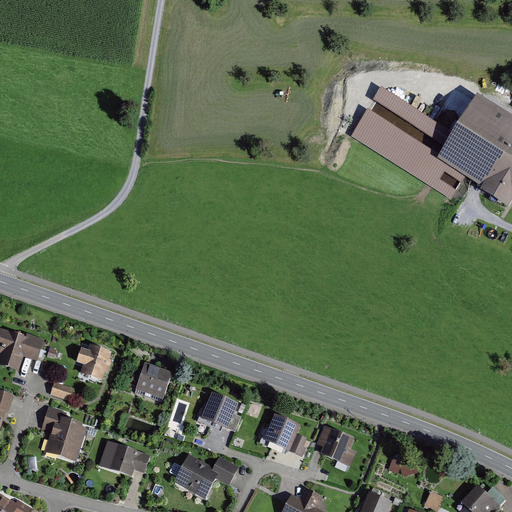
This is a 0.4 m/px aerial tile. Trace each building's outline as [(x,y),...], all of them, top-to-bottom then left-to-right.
[(511,202),(511,125),(473,101),(436,160),(509,207),(511,202)] [(43,342),(0,332),(0,354),(1,355),(0,358),(0,368),(17,374),(22,359),(37,364),(43,342)] [(86,354),(78,351),(74,365),(81,368),(79,377),(101,385),(104,375),(107,375),(111,362),(108,362),(110,355),(88,348),(86,354)] [(172,376),(143,366),(135,392),(163,402),(172,376)] [(73,391),(54,386),(51,398),(68,404),(73,391)] [(0,435),(13,397),(0,393),(0,435)] [(237,406),(208,396),(199,423),(226,434),(237,406)] [(64,414),(49,410),(43,431),(52,434),(44,453),(75,465),(87,432),(61,423),(64,414)] [(299,429),(271,418),(261,444),(303,460),(307,451),(303,449),(307,441),(296,436),(299,429)] [(353,441),(324,428),(316,447),(323,449),(319,457),(352,469),(357,454),(349,451),(353,441)] [(150,460),(115,447),(106,472),(128,480),(131,472),(143,477),(150,460)] [(176,483),(205,499),(216,480),(230,488),(238,471),(221,462),(217,469),(190,457),(176,483)] [(495,511),(498,509),(475,488),(461,504),(469,511),(495,511)] [(299,501),(291,497),(282,511),(320,511),(316,510),(323,499),(305,490),(299,501)] [(440,511),(446,499),(432,494),(426,507),(436,511),(440,511)] [(387,511),(390,505),(368,495),(360,511),(387,511)] [(16,507),(0,498),(0,511),(34,511),(35,511),(19,502),(16,507)]
